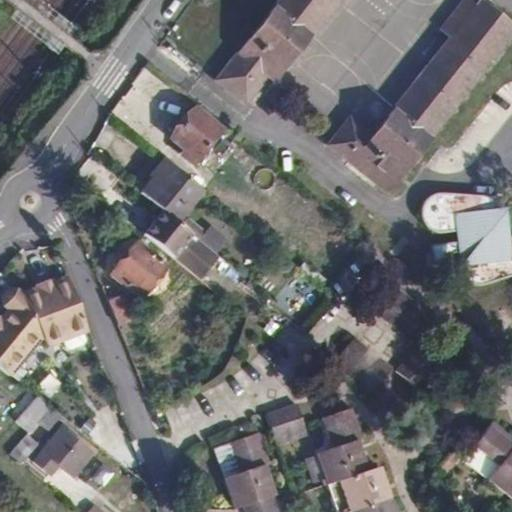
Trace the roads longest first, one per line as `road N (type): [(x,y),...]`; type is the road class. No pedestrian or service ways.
road 1 (residential): [(152,455),(259,394),(379,274)]
road 2 (residential): [(51,215),(73,251),(152,455)]
road 3 (residential): [(165,0),(41,179)]
